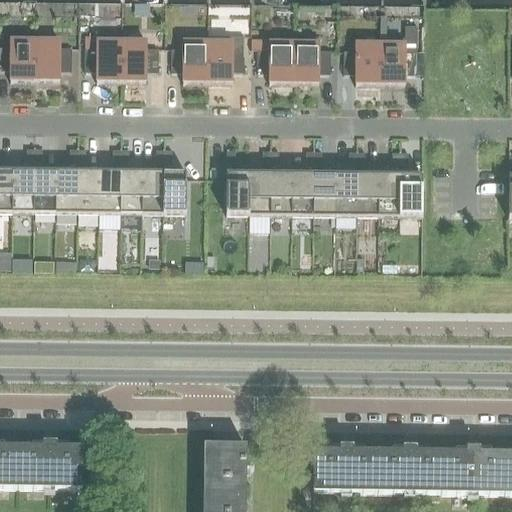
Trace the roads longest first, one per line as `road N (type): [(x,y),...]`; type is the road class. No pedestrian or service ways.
road 1 (primary): [(511,356),(0,348)]
road 2 (residential): [(0,125),(511,130)]
road 3 (primary): [(175,376),(511,380)]
road 4 (residential): [(228,406),(511,409)]
road 5 (primary): [(0,374),(146,376)]
road 6 (residential): [(91,404),(228,406)]
